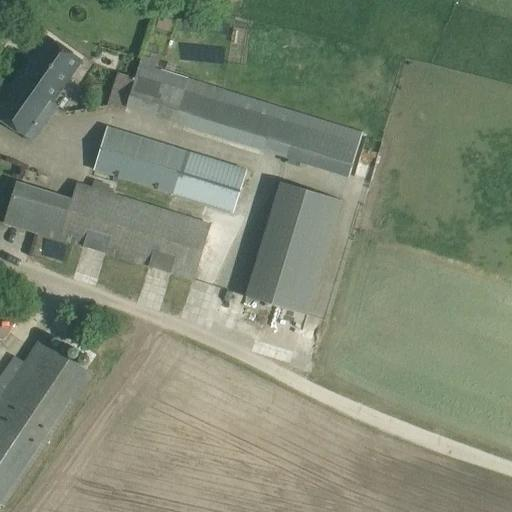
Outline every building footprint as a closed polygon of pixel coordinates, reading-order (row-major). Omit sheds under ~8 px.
[(161,15),(157,26),(168,30),(172,19),(161,15)] [(47,36),(0,103),(0,120),(27,139),(83,61),(47,36)] [(142,58),(140,64),(155,68),(157,63),(142,58)] [(119,74),(109,105),(127,110),(128,107),(136,79),(119,74)] [(198,82),(185,127),(306,165),(320,120),(198,82)] [(95,171),(235,213),(249,169),(108,126),(95,171)] [(286,181),(257,297),(319,313),(348,196),(286,181)] [(5,223),(193,281),(210,225),(78,184),(72,201),(17,184),(5,223)] [(0,503),(5,507),(93,376),(68,358),(41,340),(30,357),(26,363),(14,355),(0,376),(0,503)]
